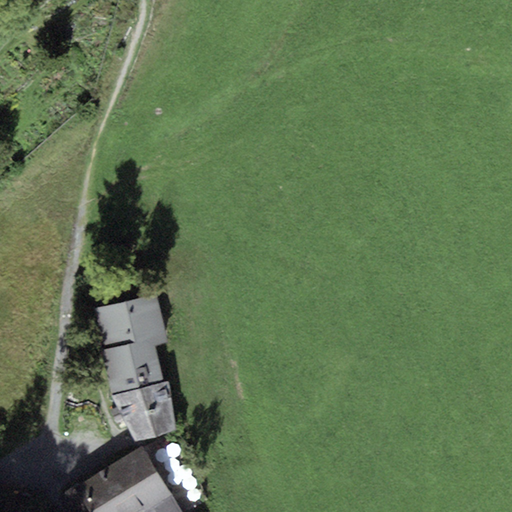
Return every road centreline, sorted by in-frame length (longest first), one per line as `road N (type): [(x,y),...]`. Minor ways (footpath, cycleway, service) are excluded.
road 1 (track): [(51,448),(63,296),(94,151),(141,0)]
road 2 (unclassified): [(0,467),(51,448),(121,441),(156,447)]
